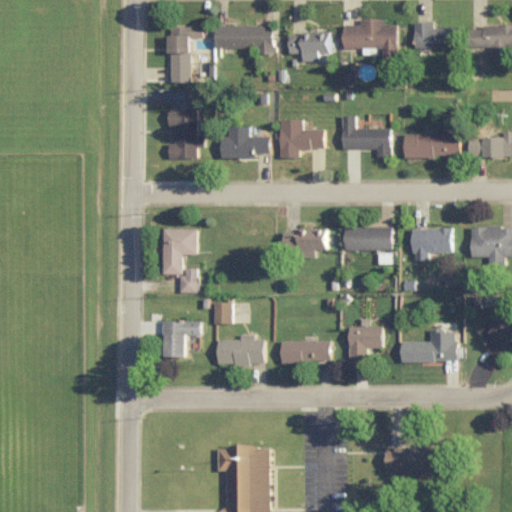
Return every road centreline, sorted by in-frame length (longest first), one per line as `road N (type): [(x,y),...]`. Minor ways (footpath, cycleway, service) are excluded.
road 1 (residential): [(143,0),(138,389)]
road 2 (residential): [(138,389),(511,387)]
road 3 (residential): [(511,186),(140,187)]
road 4 (residential): [(135,511),(138,389)]
